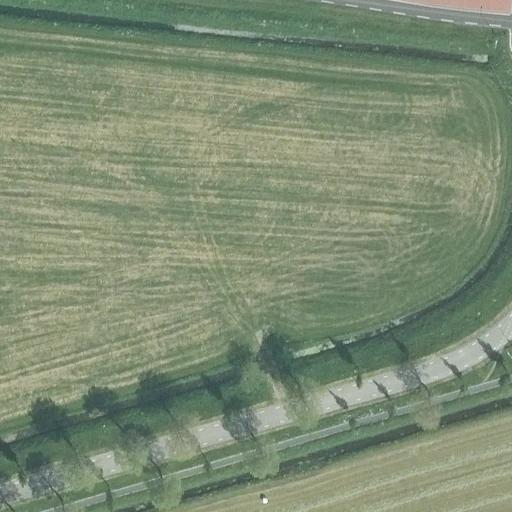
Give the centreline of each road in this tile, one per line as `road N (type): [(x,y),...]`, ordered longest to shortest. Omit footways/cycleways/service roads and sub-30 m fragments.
road 1 (tertiary): [(0,494),(439,368),(511,327)]
road 2 (primary): [(346,0),(511,22)]
